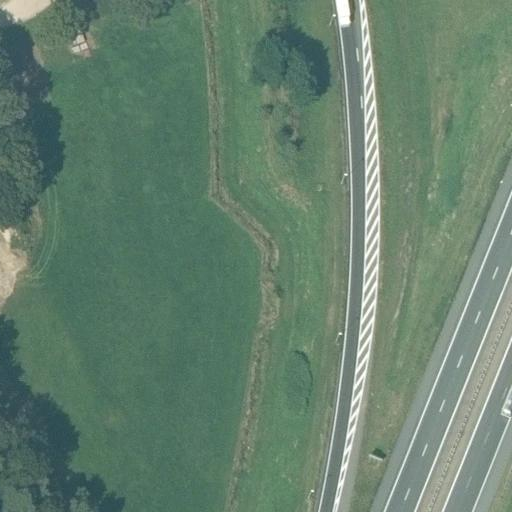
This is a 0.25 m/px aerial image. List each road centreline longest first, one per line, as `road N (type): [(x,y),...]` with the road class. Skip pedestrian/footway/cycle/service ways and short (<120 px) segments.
road 1 (motorway): [(344,0),(358,174),(351,334),(326,511)]
road 2 (motorway): [(511,229),(399,511)]
road 3 (motorway): [(456,511),(511,372)]
road 4 (track): [(0,397),(74,511)]
